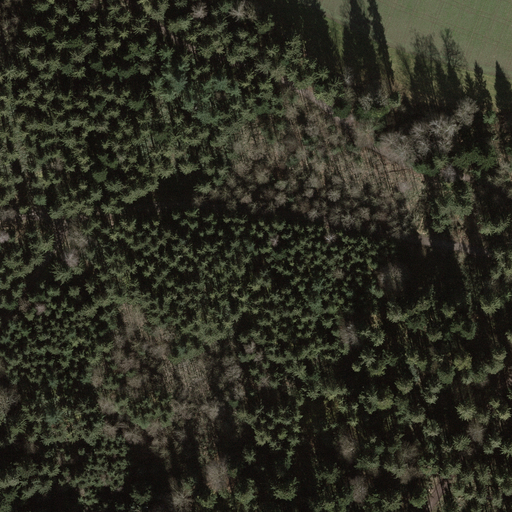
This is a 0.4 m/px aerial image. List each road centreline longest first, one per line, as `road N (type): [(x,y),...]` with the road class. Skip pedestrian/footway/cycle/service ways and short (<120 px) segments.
road 1 (track): [(0,331),(75,211),(207,207),(511,261)]
road 2 (track): [(131,0),(192,49),(315,97),(374,149),(511,196)]
road 3 (track): [(432,511),(511,375)]
